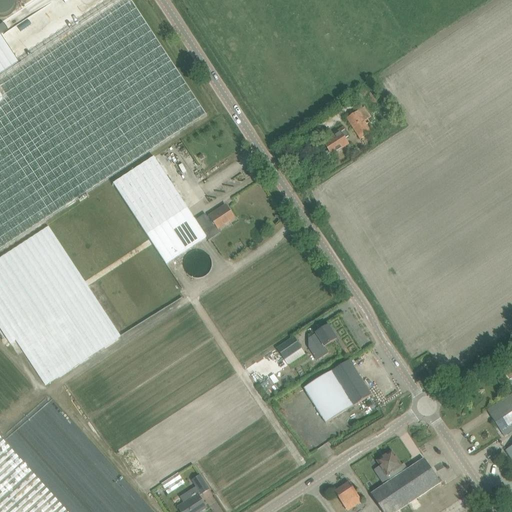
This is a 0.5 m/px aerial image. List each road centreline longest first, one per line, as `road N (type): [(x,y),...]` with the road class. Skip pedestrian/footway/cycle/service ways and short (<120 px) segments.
road 1 (tertiary): [(427,405),(160,0)]
road 2 (tertiary): [(268,511),(427,405)]
road 3 (tertiary): [(496,511),(427,405)]
